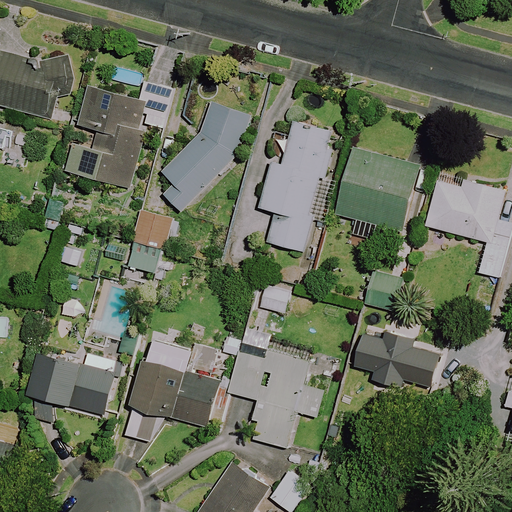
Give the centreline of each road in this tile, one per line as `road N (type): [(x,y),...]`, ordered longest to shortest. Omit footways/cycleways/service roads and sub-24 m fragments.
road 1 (residential): [(386,51),(196,0)]
road 2 (residential): [(511,85),(386,51)]
